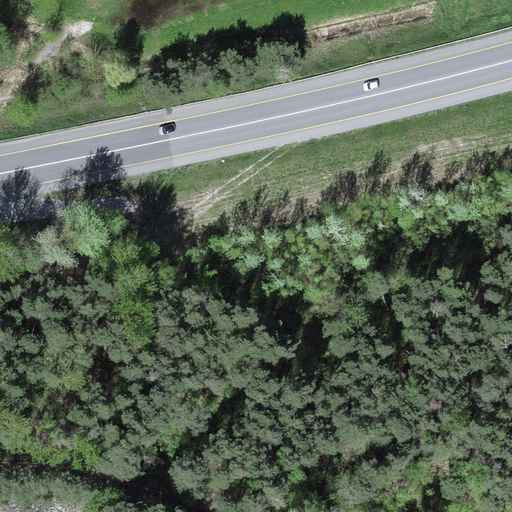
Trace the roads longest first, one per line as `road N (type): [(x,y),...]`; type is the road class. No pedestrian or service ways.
road 1 (motorway): [(0,209),(289,151),(511,87)]
road 2 (primary): [(511,59),(329,108),(0,177)]
road 3 (motorway): [(391,0),(261,37),(0,89)]
